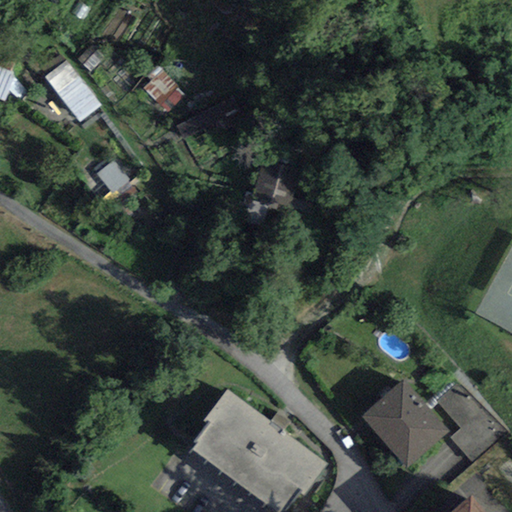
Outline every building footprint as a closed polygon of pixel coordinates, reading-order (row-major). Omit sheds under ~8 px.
[(71,60),(47,79),(82,126),(107,108),(71,60)] [(169,116),(190,98),(164,69),(144,88),(169,116)] [(233,103),(180,125),(188,143),(240,121),(233,103)] [(269,155),(253,208),(291,219),(306,166),(269,155)] [(94,187),(117,204),(135,180),(112,163),(94,187)] [(444,433),(403,386),(365,419),(406,466),(444,433)] [(323,468),(227,397),(206,426),(209,428),(195,448),(282,511),(296,492),(302,497),(323,468)]
